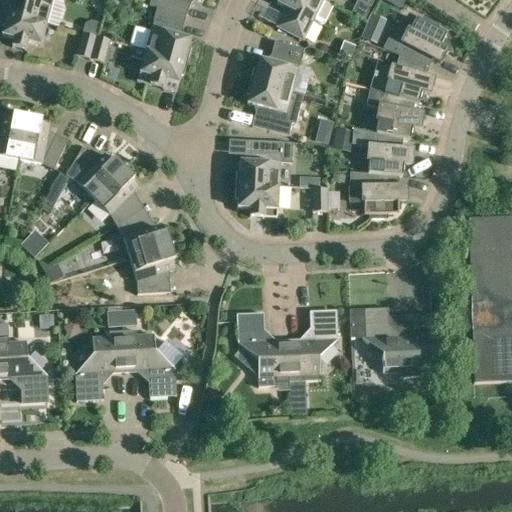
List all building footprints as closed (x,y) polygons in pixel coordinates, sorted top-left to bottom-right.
[(7,0),(4,14),(45,24),(51,0),(7,0)] [(151,0),(149,7),(156,9),(182,18),(187,4),(188,0),(194,0),(202,3),(202,0),(151,0)] [(323,2),(318,0),(278,0),(276,5),(288,11),(278,30),(303,43),(314,21),(320,25),(325,23),(333,7),(323,2)] [(370,8),(357,2),(351,14),(364,21),(370,8)] [(153,24),(145,52),(187,64),(191,51),(187,50),(190,41),(177,37),(179,31),(182,18),(156,9),(152,23),(153,24)] [(11,48),(25,52),(27,44),(40,47),(45,24),(4,14),(1,26),(3,27),(1,37),(13,40),(11,48)] [(371,16),(361,38),(375,44),(384,22),(371,16)] [(399,57),(428,69),(432,60),(440,64),(446,52),(439,48),(445,36),(435,31),(437,27),(422,20),(420,23),(415,20),(410,31),(396,23),(382,50),(391,54),(399,57)] [(83,31),(82,35),(95,39),(99,25),(95,24),(83,31)] [(89,61),(95,39),(82,35),(76,57),(89,61)] [(89,61),(103,65),(109,42),(95,39),(89,61)] [(292,93),(299,65),(303,50),(274,43),(271,56),(265,62),(258,60),(256,69),(254,69),(250,82),(292,93)] [(349,58),(353,48),(343,44),(339,54),(349,58)] [(136,83),(175,94),(180,76),(183,77),(187,64),(145,52),(136,83)] [(371,91),(414,104),(418,105),(421,93),(429,95),(433,81),(424,78),(428,69),(399,57),(395,69),(391,68),(377,63),(369,90),(371,90),(371,91)] [(354,84),(356,77),(349,74),(346,82),(354,84)] [(280,135),(288,137),(291,124),(296,126),(303,96),(292,93),(250,82),(247,95),(249,95),(246,106),(254,108),(255,115),(252,128),(280,135)] [(373,135),(402,140),(409,142),(411,129),(419,130),(422,116),(412,114),(414,104),(371,91),(366,106),(378,109),(376,122),(378,122),(376,134),(373,133),(373,135)] [(0,123),(0,158),(18,162),(26,120),(12,117),(11,120),(3,118),(2,124),(0,123)] [(26,120),(18,162),(41,166),(41,165),(54,171),(67,141),(48,132),(49,127),(40,125),(41,122),(26,120)] [(91,123),(84,144),(95,148),(102,127),(91,123)] [(332,151),(352,154),(355,133),(335,130),(332,151)] [(367,175),(398,178),(401,178),(403,165),(410,166),(412,151),(401,151),(402,140),(373,135),(372,148),(368,148),(367,162),(368,162),(367,175)] [(235,186),(278,187),(279,164),(291,164),(292,145),(279,144),(229,142),(229,156),(253,157),(252,163),(239,163),(238,171),(236,171),(235,186)] [(76,184),(93,201),(123,170),(113,160),(111,162),(104,156),(100,160),(82,149),(65,178),(76,184)] [(109,217),(116,227),(144,210),(133,193),(138,189),(131,183),(133,181),(123,170),(93,201),(109,217)] [(369,220),(386,220),(386,216),(397,216),(397,203),(405,203),(405,188),(398,188),(398,178),(367,175),(349,174),(349,188),(348,188),(348,205),(363,204),(363,216),(369,216),(369,220)] [(310,180),(309,189),(318,190),(319,180),(310,180)] [(276,219),(278,187),(235,186),(234,199),(237,199),(237,209),(250,210),(250,218),(276,219)] [(44,203),(54,208),(61,194),(52,189),(44,203)] [(312,191),(312,214),(328,214),(328,191),(312,191)] [(122,238),(129,261),(170,248),(166,234),(163,235),(161,226),(156,228),(144,210),(116,227),(123,238),(122,238)] [(511,218),(466,220),(473,386),(511,384),(511,218)] [(47,246),(41,239),(27,253),(34,260),(47,246)] [(136,283),(137,295),(169,294),(168,273),(174,271),(172,263),(174,262),(170,248),(129,261),(136,283)] [(113,296),(113,304),(128,303),(128,295),(113,296)] [(388,328),(388,310),(370,311),(371,315),(349,316),(350,341),(362,340),(382,358),(382,375),(400,374),(400,378),(432,377),(434,377),(434,337),(432,337),(401,338),(388,328)] [(107,314),(107,326),(118,326),(117,313),(107,314)] [(139,327),(138,313),(124,313),(125,327),(139,327)] [(304,342),(287,343),(289,384),(305,383),(319,383),(319,377),(318,360),(337,341),(336,316),(326,317),(325,313),(308,313),(309,337),(304,342)] [(246,320),(236,320),(237,345),(256,362),(257,379),(258,379),(258,389),(277,388),(277,393),(289,392),(289,384),(287,343),(269,344),(264,339),(263,315),(246,316),(246,320)] [(74,379),(76,403),(103,402),(102,383),(107,377),(124,376),(122,334),(110,335),(110,341),(91,343),(92,360),(74,379)] [(122,334),(124,376),(136,375),(148,380),(149,399),(176,398),(174,373),(154,356),(153,339),(135,340),(134,334),(122,334)] [(0,340),(0,382),(9,382),(20,387),(21,406),(48,405),(46,380),(27,363),(26,346),(7,347),(6,340),(0,340)] [(205,413),(215,421),(225,409),(216,401),(205,413)] [(306,414),(305,401),(290,402),(290,415),(306,414)]
